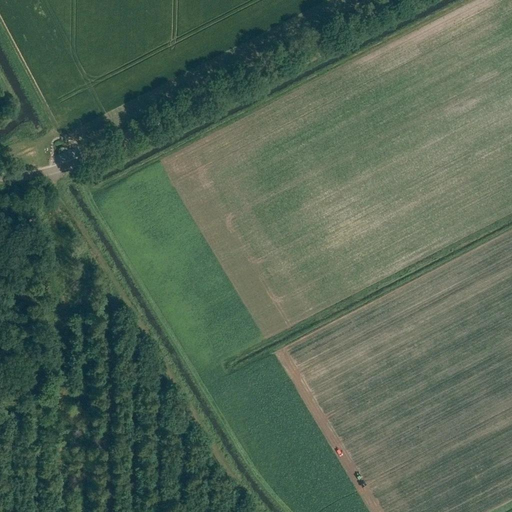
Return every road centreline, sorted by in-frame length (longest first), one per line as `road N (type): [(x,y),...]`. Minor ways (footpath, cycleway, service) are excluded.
road 1 (unclassified): [(0,176),(78,161),(390,0)]
road 2 (track): [(262,511),(54,170)]
